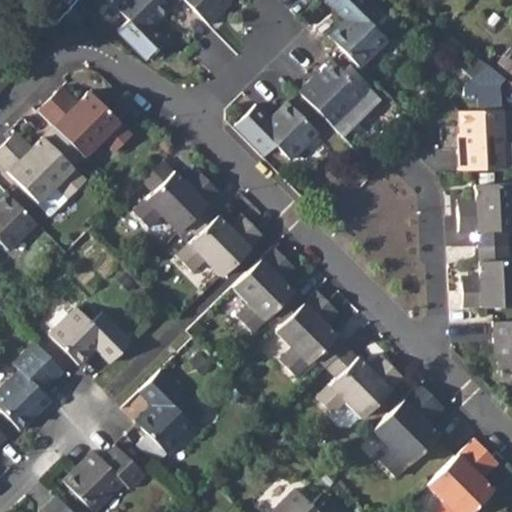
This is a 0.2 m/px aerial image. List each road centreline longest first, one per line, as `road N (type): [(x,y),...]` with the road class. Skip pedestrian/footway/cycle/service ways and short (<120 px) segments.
road 1 (residential): [(192,115),(437,369)]
road 2 (residential): [(0,107),(48,63),(78,53),(110,60),(192,115)]
road 3 (residential): [(399,159),(431,194),(437,369)]
road 4 (residential): [(192,115),(254,66),(274,20)]
road 5 (residential): [(0,503),(86,417)]
